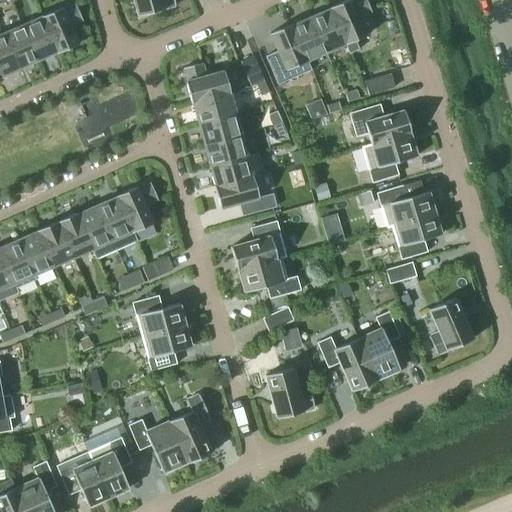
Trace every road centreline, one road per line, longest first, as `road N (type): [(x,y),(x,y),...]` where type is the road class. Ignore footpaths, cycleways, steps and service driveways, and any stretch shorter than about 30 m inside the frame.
road 1 (residential): [(256,466),(479,369),(505,339),(401,0)]
road 2 (residential): [(165,138),(256,466)]
road 3 (residential): [(165,138),(0,211)]
road 4 (residential): [(266,0),(143,53)]
road 5 (residential): [(115,61),(0,111)]
